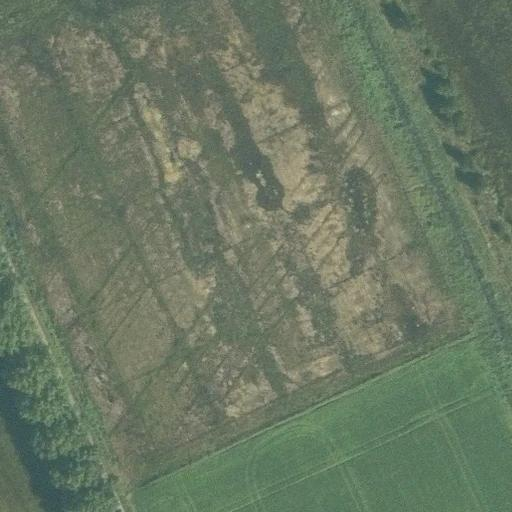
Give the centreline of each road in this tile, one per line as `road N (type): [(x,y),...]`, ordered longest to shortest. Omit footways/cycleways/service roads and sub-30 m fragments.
road 1 (track): [(368,0),(511,311)]
road 2 (unclassified): [(123,511),(0,242)]
